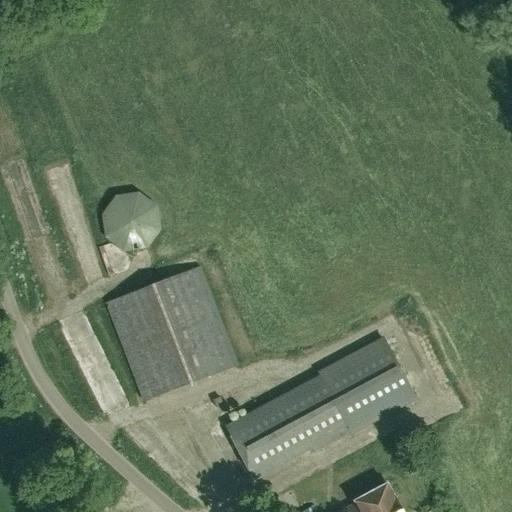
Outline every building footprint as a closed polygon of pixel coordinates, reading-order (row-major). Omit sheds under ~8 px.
[(144,403),(237,367),(199,268),(106,304),(144,403)] [(69,333),(94,327),(90,312),(65,319),(69,333)] [(415,398),(383,339),(319,374),(321,377),(225,428),(254,480),(313,449),(315,453),(415,398)] [(111,417),(135,406),(119,368),(94,379),(111,417)] [(215,409),(222,406),(219,399),(212,402),(215,409)] [(401,511),(386,484),(354,502),(355,504),(340,511),(401,511)]
